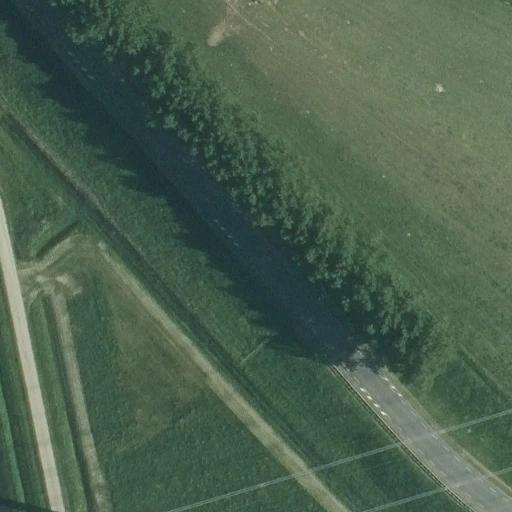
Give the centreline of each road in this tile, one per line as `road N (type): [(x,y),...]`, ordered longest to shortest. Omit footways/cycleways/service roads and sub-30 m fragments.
road 1 (secondary): [(510,511),(447,458),(45,0)]
road 2 (unclassified): [(56,511),(0,234)]
